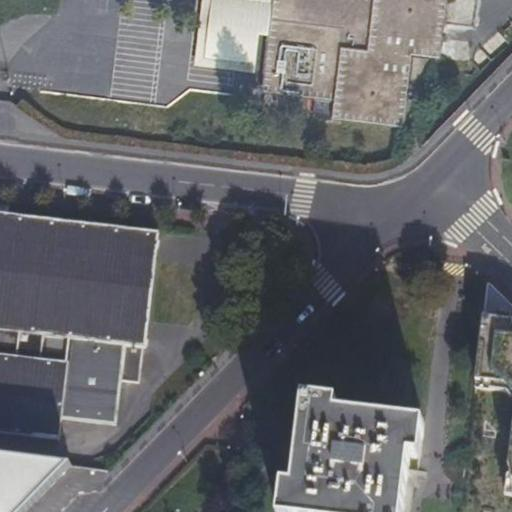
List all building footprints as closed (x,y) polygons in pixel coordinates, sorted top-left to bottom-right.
[(259,31),(269,32),(272,0),(200,0),(193,63),(254,70),(259,31)] [(272,0),(269,32),(261,90),(313,97),(312,114),(332,117),(404,125),(408,95),(427,97),(433,56),(468,60),(471,39),(443,35),(444,22),(472,26),(475,0),(272,0)] [(0,432),(6,433),(6,434),(7,434),(7,433),(30,436),(31,437),(32,437),(32,436),(55,439),(57,440),(57,438),(59,418),(115,424),(120,380),(137,382),(142,347),(144,348),(144,345),(143,345),(146,322),(147,322),(147,321),(146,321),(149,297),(149,296),(152,273),(152,272),(154,248),(155,248),(155,247),(154,247),(156,234),(157,235),(157,233),(155,232),(155,233),(131,230),(131,229),(130,229),(129,230),(106,227),(105,227),(81,225),(81,224),(80,224),(56,222),(56,221),(55,221),(55,222),(31,219),(31,218),(30,218),(30,219),(6,216),(7,215),(5,215),(6,206),(0,205),(0,432)] [(511,305),(487,284),(475,388),(506,392),(511,398),(511,430),(507,466),(511,480),(511,305)] [(338,405),(304,401),(293,489),(283,488),(280,511),(401,511),(409,457),(418,458),(422,424),(337,414),(338,405)] [(0,511),(26,511),(71,466),(0,457),(0,511)]
